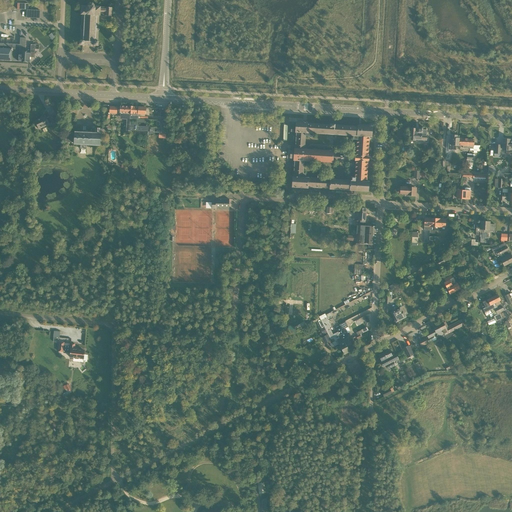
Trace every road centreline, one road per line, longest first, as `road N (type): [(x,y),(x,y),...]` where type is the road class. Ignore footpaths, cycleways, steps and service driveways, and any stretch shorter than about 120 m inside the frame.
road 1 (residential): [(113,482),(374,346)]
road 2 (residential): [(0,313),(112,325),(113,482)]
road 3 (tertiary): [(232,102),(386,111)]
road 4 (residential): [(375,339),(511,274)]
road 5 (unclassified): [(230,341),(241,197)]
road 6 (residential): [(241,197),(381,199)]
road 7 (residential): [(375,339),(381,205)]
road 8 (residential): [(511,211),(381,205)]
road 9 (tertiary): [(386,111),(511,118)]
